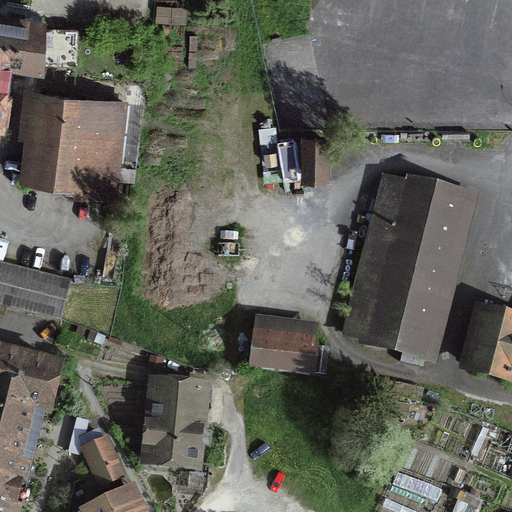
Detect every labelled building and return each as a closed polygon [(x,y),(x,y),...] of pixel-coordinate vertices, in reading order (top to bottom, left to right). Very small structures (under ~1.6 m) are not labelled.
[(0,21),(0,123),(7,125),(9,111),(8,111),(10,103),(4,102),(10,65),(38,69),(40,62),(41,27),(42,20),(25,17),(23,25),(0,21)] [(125,103),(42,93),(31,180),(74,185),(73,192),(113,197),(125,103)] [(323,172),(323,140),(307,140),(307,172),(323,172)] [(386,182),(347,336),(426,355),(464,202),(386,182)] [(0,265),(0,304),(61,320),(70,284),(0,265)] [(511,321),(483,314),(469,367),(511,377),(511,321)] [(314,334),(254,326),(249,366),(309,374),(314,334)] [(0,455),(24,461),(37,410),(48,368),(0,355),(0,455)] [(203,389),(155,384),(147,462),(196,467),(203,389)] [(101,485),(120,477),(105,442),(86,450),(101,485)] [(24,461),(0,455),(0,511),(11,511),(19,483),(19,482),(24,461)] [(136,511),(129,495),(93,511),(136,511)]
